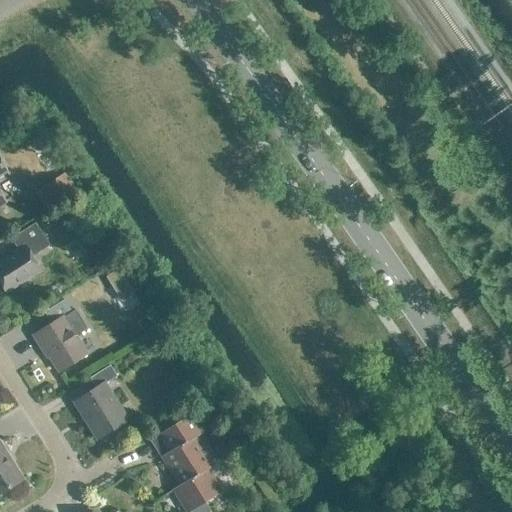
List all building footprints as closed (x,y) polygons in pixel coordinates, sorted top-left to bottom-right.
[(75,189),(65,173),(36,191),(46,207),(75,189)] [(31,256),(49,245),(35,222),(10,238),(18,250),(0,261),(0,282),(6,292),(40,270),(31,256)] [(118,269),(106,277),(122,303),(135,295),(118,269)] [(51,323),(33,335),(42,350),(44,348),(58,371),(86,353),(75,335),(87,328),(75,310),(72,312),(64,299),(44,312),(51,323)] [(104,384),(116,376),(110,365),(89,377),(96,388),(74,401),(98,439),(127,421),(104,384)] [(180,484),(173,489),(187,511),(220,490),(206,469),(213,465),(195,436),(202,432),(191,415),(158,435),(169,452),(162,456),(180,484)] [(0,492),(22,479),(5,453),(6,452),(0,441),(0,492)]
